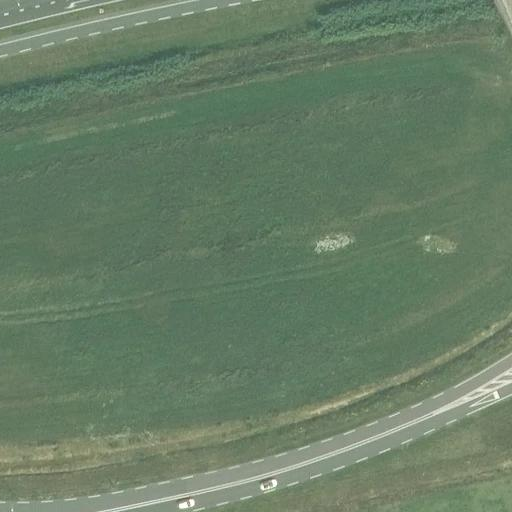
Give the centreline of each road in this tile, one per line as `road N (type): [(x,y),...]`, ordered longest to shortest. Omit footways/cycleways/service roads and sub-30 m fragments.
road 1 (primary): [(390,432),(292,468),(110,511)]
road 2 (primary): [(0,48),(231,0)]
road 3 (primary): [(511,363),(390,432)]
road 4 (primary): [(390,432),(441,422),(511,389)]
